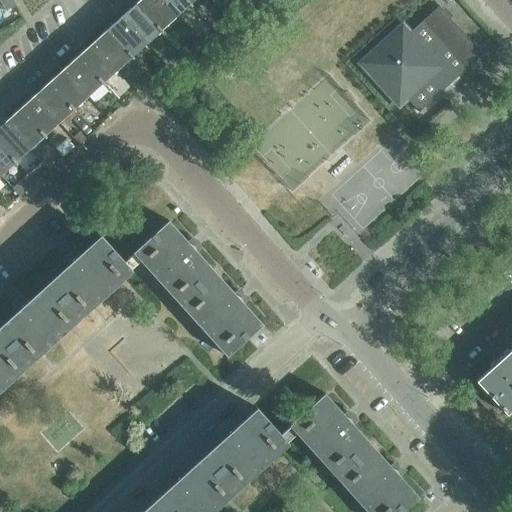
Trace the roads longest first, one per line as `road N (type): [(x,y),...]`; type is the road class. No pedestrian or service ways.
road 1 (residential): [(316,322),(142,121),(0,242)]
road 2 (residential): [(107,511),(316,322)]
road 3 (residential): [(342,341),(511,144)]
road 4 (residential): [(471,494),(342,341)]
road 5 (residential): [(0,94),(103,0)]
